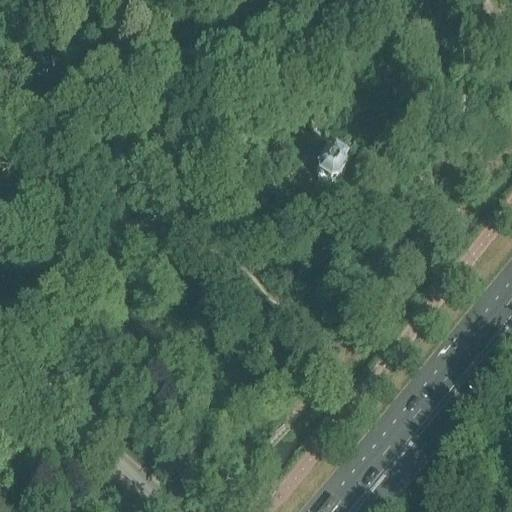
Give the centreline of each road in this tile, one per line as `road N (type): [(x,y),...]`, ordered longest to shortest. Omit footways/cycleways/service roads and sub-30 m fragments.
road 1 (primary): [(511,299),(336,511)]
road 2 (residential): [(171,511),(0,363)]
road 3 (primary): [(369,511),(511,340)]
